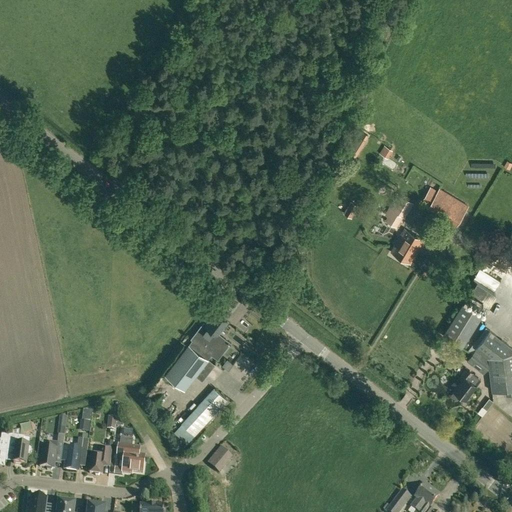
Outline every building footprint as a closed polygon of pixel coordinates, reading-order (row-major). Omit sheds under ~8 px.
[(367,145),(372,135),(364,130),(358,140),(367,145)] [(384,145),(379,153),(387,158),(392,150),(384,145)] [(429,205),(458,222),(468,206),(439,188),(429,205)] [(388,215),(385,220),(391,223),(397,227),(400,222),(403,216),(405,217),(413,203),(412,202),(397,193),(385,214),(388,215)] [(358,205),(351,201),(344,213),(351,217),(358,205)] [(405,229),(391,252),(410,263),(424,240),(405,229)] [(506,266),(509,261),(501,257),(498,262),(506,266)] [(495,292),(473,278),(459,300),(464,303),(443,336),(461,347),(482,314),(495,292)] [(228,322),(215,312),(215,313),(208,321),(206,324),(204,323),(191,338),(212,355),(225,339),(218,334),(227,322),(228,322)] [(511,347),(489,330),(475,348),(476,349),(467,361),(473,366),(477,361),(487,369),(487,368),(489,370),(492,391),(502,390),(508,395),(511,394),(511,347)] [(188,344),(164,375),(184,391),(195,376),(202,381),(215,364),(208,359),(189,344),(188,344)] [(227,359),(223,365),(229,370),(233,364),(227,359)] [(466,399),(476,385),(481,380),(473,373),(467,368),(461,376),(460,376),(460,377),(463,379),(454,390),(453,390),(454,391),(453,393),(453,395),(456,398),(459,398),(460,396),(466,400),(466,399)] [(215,388),(182,424),(194,435),(227,400),(215,388)] [(111,405),(110,409),(109,417),(116,418),(117,411),(118,408),(118,403),(117,403),(115,403),(115,406),(111,405)] [(116,419),(109,418),(108,428),(115,429),(116,419)] [(32,427),(31,423),(21,426),(21,429),(22,434),(24,433),(33,431),(32,427)] [(0,446),(0,462),(5,463),(7,449),(8,441),(9,435),(2,434),(0,446)] [(31,449),(29,447),(29,446),(23,445),(24,437),(9,435),(8,441),(7,449),(15,450),(14,463),(26,465),(28,455),(30,454),(31,449)] [(48,442),(48,447),(43,446),(40,467),(46,467),(47,470),(51,470),(53,468),(54,469),(56,457),(62,458),(65,436),(59,435),(57,443),(48,442)] [(140,448),(132,447),(133,439),(120,437),(117,459),(124,460),(123,472),(132,473),(132,471),(143,473),(145,457),(139,456),(140,448)] [(65,470),(78,472),(80,457),(86,458),(89,440),(78,439),(78,446),(76,445),(75,449),(68,448),(65,470)] [(110,468),(110,464),(112,450),(100,448),(99,456),(92,455),(90,473),(94,474),(95,476),(98,476),(100,475),(102,475),(103,467),(110,468)] [(232,457),(221,448),(208,463),(219,473),(232,457)] [(429,496),(433,490),(425,484),(415,497),(418,499),(412,507),(416,511),(423,502),(422,502),(426,496),(429,496)] [(213,487),(214,495),(223,494),(222,486),(213,487)] [(434,511),(430,508),(440,495),(433,490),(429,496),(426,496),(422,502),(423,502),(416,511),(418,511),(434,511)] [(387,511),(399,511),(411,497),(402,491),(387,511)] [(44,497),(35,496),(35,498),(32,498),(31,509),(29,508),(28,511),(44,511),(46,500),(44,499),(44,497)] [(73,511),(75,503),(59,501),(57,511),(73,511)]
